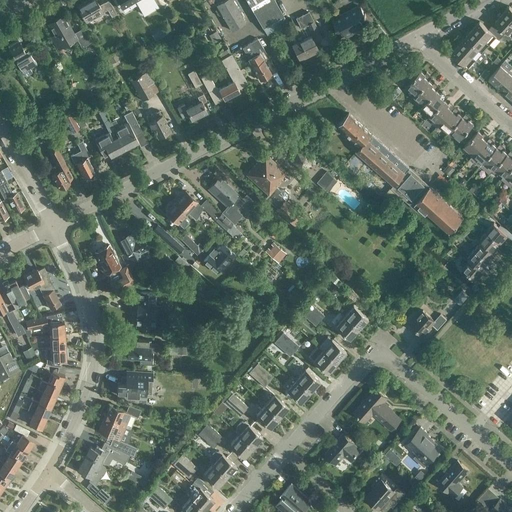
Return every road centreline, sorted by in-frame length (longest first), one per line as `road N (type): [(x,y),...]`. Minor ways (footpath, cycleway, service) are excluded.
road 1 (tertiary): [(54,225),(420,36)]
road 2 (tertiary): [(47,474),(87,396),(96,332),(54,225)]
road 3 (residential): [(511,466),(380,357)]
road 4 (residential): [(285,451),(380,357)]
road 5 (residential): [(511,126),(420,36)]
